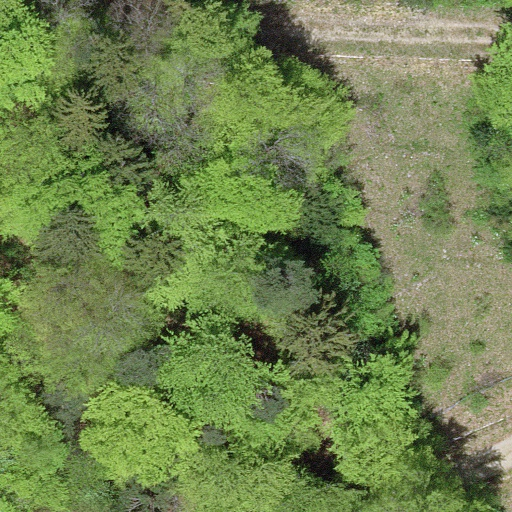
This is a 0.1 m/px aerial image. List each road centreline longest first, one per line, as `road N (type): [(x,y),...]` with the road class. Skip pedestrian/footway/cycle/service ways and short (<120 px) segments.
road 1 (track): [(511,30),(421,35),(75,1),(0,5)]
road 2 (track): [(356,511),(511,438)]
